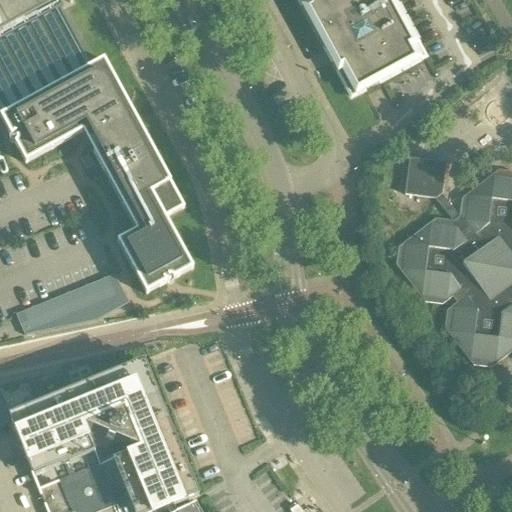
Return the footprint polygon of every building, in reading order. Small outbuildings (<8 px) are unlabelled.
[(0,0),(0,42),(60,10),(62,9),(57,0),(0,0)] [(297,0),(325,51),(351,98),(424,58),(392,0),(297,0)] [(60,10),(0,42),(0,114),(1,117),(0,117),(0,118),(25,165),(82,134),(135,232),(116,242),(146,296),(166,285),(164,281),(168,279),(169,279),(170,279),(171,279),(172,280),(172,281),(193,270),(165,220),(184,209),(129,109),(134,95),(120,91),(103,61),(91,68),(60,10)] [(94,166),(88,155),(80,160),(86,170),(94,166)] [(435,200),(453,223),(435,220),(398,249),(395,267),(424,304),(442,306),(454,297),(458,303),(446,312),(447,333),(473,367),(491,369),(511,352),(511,173),(498,172),(461,200),(458,218),(442,195),(445,164),(408,160),(404,196),(435,200)] [(96,322),(129,304),(114,276),(16,316),(24,337),(96,322)] [(140,371),(10,424),(46,511),(64,511),(70,509),(77,511),(163,511),(192,500),(140,371)] [(480,400),(493,415),(508,402),(496,387),(480,400)]
